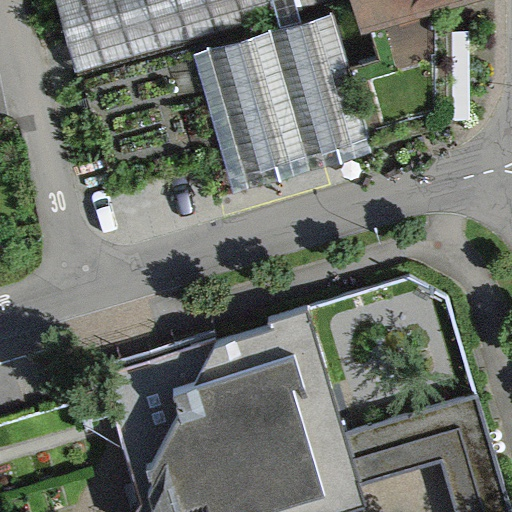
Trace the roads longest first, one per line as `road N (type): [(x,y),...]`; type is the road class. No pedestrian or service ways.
road 1 (residential): [(511,172),(76,295)]
road 2 (residential): [(14,0),(76,295)]
